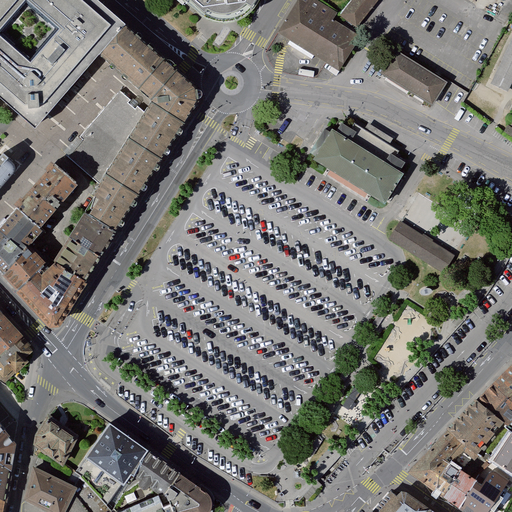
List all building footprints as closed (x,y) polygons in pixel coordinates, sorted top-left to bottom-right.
[(0,0),(0,95),(34,126),(94,56),(98,51),(125,22),(127,20),(103,0),(0,0)] [(180,0),(208,25),(222,29),(232,30),(243,29),(254,23),(261,17),(271,0),(180,0)] [(342,15),(317,0),(302,0),(281,35),(337,71),(363,29),(362,28),(342,15)] [(354,0),(342,15),(362,28),(384,0),(354,0)] [(143,38),(125,22),(98,51),(117,67),(140,88),(166,58),(143,38)] [(511,44),(492,85),(509,93),(511,86),(511,44)] [(437,107),(451,84),(399,52),(385,75),(437,107)] [(179,69),(166,58),(140,88),(152,100),(179,69)] [(198,87),(179,69),(152,100),(188,121),(199,99),(198,87)] [(130,137),(145,112),(121,92),(82,138),(85,142),(70,158),(100,184),(105,174),(130,137)] [(183,129),(188,121),(152,100),(148,106),(145,112),(130,137),(164,159),(183,129)] [(318,159),(315,162),(388,208),(407,177),(403,174),(409,165),(399,159),(402,154),(357,125),(353,131),(344,125),(338,134),(335,132),(332,135),(326,131),(311,155),(318,159)] [(141,196),(164,159),(130,137),(105,174),(141,196)] [(0,154),(0,191),(15,174),(16,171),(15,166),(13,163),(2,153),(0,154)] [(16,208),(39,228),(77,184),(52,161),(43,169),(45,172),(22,199),(20,196),(12,204),(16,208)] [(116,234),(141,196),(105,174),(100,184),(94,196),(100,199),(89,214),(116,234)] [(0,271),(3,274),(28,248),(43,233),(39,228),(16,208),(0,225),(0,271)] [(100,259),(116,234),(89,214),(86,212),(69,237),(100,259)] [(456,256),(402,222),(390,240),(444,274),(456,256)] [(85,284),(100,259),(69,237),(54,263),(85,284)] [(3,274),(15,291),(45,264),(28,248),(3,274)] [(88,286),(85,284),(54,263),(45,264),(15,291),(51,330),(60,330),(88,286)] [(0,307),(0,358),(22,339),(26,336),(0,307)] [(22,339),(0,358),(0,378),(5,384),(31,361),(28,357),(35,351),(31,347),(33,346),(29,342),(26,344),(22,339)] [(511,367),(493,385),(508,399),(511,402),(511,367)] [(506,424),(505,426),(510,429),(511,426),(511,402),(508,399),(493,385),(476,401),(506,424)] [(356,390),(349,402),(353,404),(360,393),(356,390)] [(447,431),(440,439),(459,453),(473,460),(480,451),(477,449),(483,443),(487,447),(505,426),(506,424),(476,401),(447,431)] [(0,413),(0,456),(16,468),(21,440),(0,413)] [(65,468),(82,436),(50,415),(38,436),(36,446),(65,468)] [(151,453),(112,425),(89,458),(128,485),(135,475),(151,453)] [(511,434),(493,462),(511,474),(511,434)] [(439,462),(447,468),(459,453),(440,439),(404,477),(416,486),(439,462)] [(184,477),(151,453),(135,475),(164,496),(167,498),(176,487),(184,477)] [(16,468),(0,456),(0,493),(11,500),(16,468)] [(82,475),(112,511),(128,485),(89,458),(76,472),(82,475)] [(439,462),(416,486),(435,500),(455,474),(447,468),(439,462)] [(35,467),(26,501),(47,511),(69,511),(81,489),(69,483),(35,467)] [(112,511),(82,475),(76,472),(75,471),(69,483),(81,489),(69,511),(112,511)] [(435,500),(451,511),(452,511),(472,484),(455,474),(435,500)] [(208,493),(184,477),(176,487),(167,498),(164,496),(163,497),(168,508),(175,505),(178,511),(210,511),(212,507),(212,502),(210,497),(209,495),(208,493)] [(472,484),(452,511),(487,511),(500,494),(476,480),(472,484)] [(374,511),(434,511),(433,511),(434,510),(408,493),(403,493),(399,497),(393,491),(374,511)] [(0,511),(8,511),(11,500),(0,493),(0,511)] [(127,511),(178,511),(175,505),(168,508),(163,497),(127,511)]
